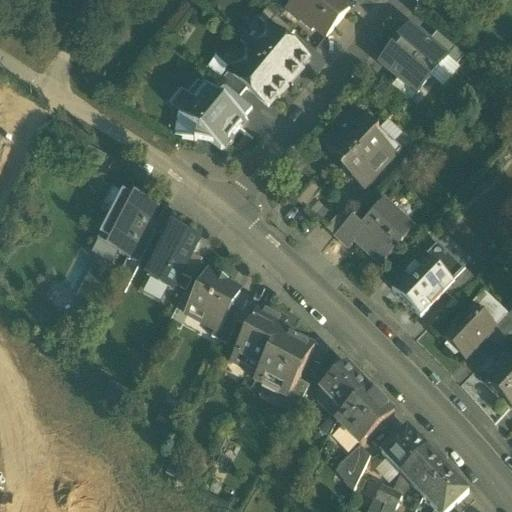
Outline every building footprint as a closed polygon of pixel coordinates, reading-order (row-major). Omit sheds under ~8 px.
[(296,0),(292,6),(304,15),(301,18),(302,18),(299,22),(312,33),(315,29),(326,39),(349,12),(335,0),(296,0)] [(294,34),(266,11),(259,21),(268,28),(286,44),(294,34)] [(286,44),(268,28),(249,51),(289,85),(308,61),(286,44)] [(460,70),(457,67),(429,45),(410,29),(380,66),(397,80),(389,90),(409,106),(430,80),(443,91),(460,70)] [(437,36),(429,45),(457,67),(465,58),(437,36)] [(289,85),(249,51),(228,76),(246,91),(268,109),(289,85)] [(246,91),(228,76),(220,85),(224,88),(239,100),(246,91)] [(217,97),(204,87),(190,102),(191,103),(189,118),(179,116),(178,117),(175,139),(195,142),(195,143),(213,147),(221,153),(227,146),(230,146),(232,140),(246,122),(244,120),(217,97)] [(239,100),(224,88),(217,97),(244,120),(252,111),(239,100)] [(357,113),(324,148),(345,168),(374,137),(375,137),(379,133),(357,113)] [(374,137),(345,168),(341,172),(363,192),(387,166),(388,166),(401,151),(380,131),(379,133),(375,137),(374,137)] [(105,169),(108,154),(83,150),(80,164),(105,169)] [(320,193),(312,185),(296,203),(304,211),(320,193)] [(137,202),(123,195),(114,211),(112,210),(106,222),(108,223),(98,243),(129,259),(130,259),(146,229),(155,211),(143,205),(142,206),(137,203),(137,202)] [(361,229),(351,239),(356,243),(381,267),(414,233),(384,204),(361,229)] [(342,213),(326,230),(334,239),(351,221),(342,213)] [(334,239),(334,240),(347,252),(356,243),(351,239),(361,229),(352,220),(351,221),(334,239)] [(146,229),(130,259),(129,259),(129,261),(130,261),(139,265),(138,266),(139,267),(156,234),(155,234),(155,235),(146,230),(146,229)] [(199,243),(173,229),(147,279),(173,292),(199,243)] [(454,285),(425,258),(391,293),(420,321),(444,296),(454,286),(454,285)] [(213,274),(206,288),(203,286),(192,309),(208,317),(203,326),(215,332),(219,334),(232,309),(240,293),(228,287),(230,283),(213,274)] [(473,282),(464,274),(454,285),(454,286),(444,296),(453,304),(473,282)] [(507,318),(483,295),(471,308),(495,330),(507,318)] [(258,310),(248,305),(242,315),(237,325),(248,330),(258,310)] [(471,308),(441,340),(465,363),(489,337),(492,334),(495,330),(471,308)] [(232,309),(219,334),(215,332),(212,339),(226,347),(237,325),(242,315),(232,309)] [(287,324),(259,309),(248,330),(232,360),(259,375),(256,381),(289,398),(290,399),(299,383),(315,353),(281,335),(287,324)] [(511,327),(507,323),(495,336),(492,334),(489,337),(501,348),(511,335),(511,327)] [(511,358),(486,386),(511,410),(511,408),(511,358)] [(370,393),(346,368),(320,394),(344,418),(370,393)] [(309,389),(299,383),(290,399),(289,398),(285,405),(297,412),(309,389)] [(344,418),(337,425),(360,449),(361,450),(394,418),(370,393),(344,418)] [(332,419),(318,432),(327,440),(336,423),(332,419)] [(407,431),(381,456),(401,477),(427,452),(407,431)] [(360,449),(340,468),(336,476),(345,486),(355,486),(361,478),(370,460),(361,450),(360,449)] [(427,452),(401,477),(424,500),(449,475),(427,452)] [(449,475),(424,500),(434,511),(450,511),(468,495),(449,475)] [(392,495),(377,487),(370,500),(386,508),(392,495)] [(386,508),(385,511),(396,511),(403,500),(392,495),(386,508)]
